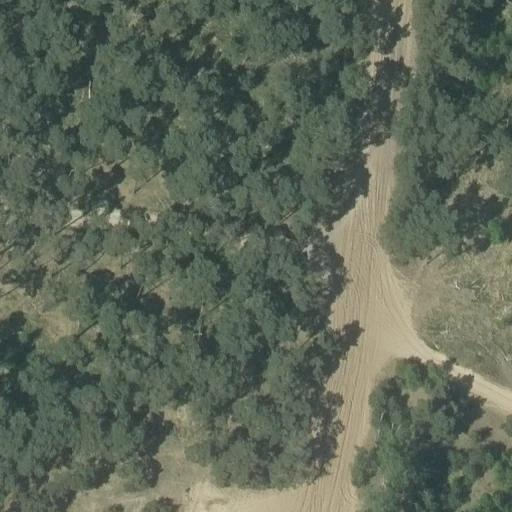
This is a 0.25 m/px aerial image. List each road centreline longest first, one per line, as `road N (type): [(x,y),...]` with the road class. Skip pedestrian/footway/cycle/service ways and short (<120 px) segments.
road 1 (track): [(322,511),(402,0)]
road 2 (track): [(360,267),(232,232),(0,221)]
